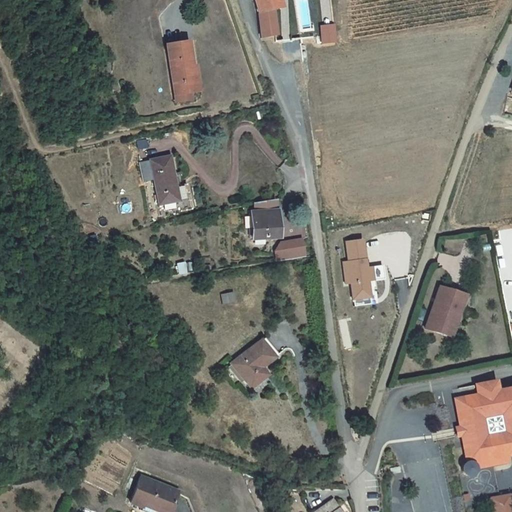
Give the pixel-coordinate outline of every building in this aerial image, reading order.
[(261,39),(274,37),(275,36),(272,11),(280,9),(278,0),(252,0),(257,15),(261,39)] [(320,45),(334,44),(332,26),(319,28),(319,36),(317,37),(317,40),(320,40),(320,45)] [(282,63),(302,60),(299,39),(280,41),(280,43),(282,63)] [(193,67),(192,67),(189,68),(188,61),(185,43),(165,46),(174,95),(188,93),(197,92),(193,67)] [(174,95),(175,103),(189,101),(188,93),(174,95)] [(149,162),(153,180),(158,206),(177,202),(179,213),(191,210),(186,185),(180,186),(174,187),(172,176),(168,157),(149,161),(149,162)] [(145,182),(153,180),(149,162),(141,164),(145,182)] [(272,213),(274,213),(274,201),(254,205),(254,214),(251,214),(251,230),(248,230),(248,238),(252,237),(252,239),(273,238),(273,230),(272,213)] [(275,238),(276,259),(306,257),(305,237),(275,238)] [(348,283),(349,299),(367,298),(366,281),(370,281),(369,266),(363,267),(361,239),(343,240),(345,261),(340,261),(342,284),(348,283)] [(381,265),(370,266),(372,281),(383,279),(381,265)] [(438,287),(424,329),(450,337),(463,295),(438,287)] [(231,294),(222,296),(223,303),(233,301),(231,294)] [(467,297),(463,295),(450,337),(453,338),(467,297)] [(264,338),(261,340),(274,358),(278,356),(264,338)] [(274,358),(261,340),(230,364),(249,389),(267,376),(261,368),(274,358)] [(511,455),(511,389),(496,392),(494,383),(474,386),(476,396),(463,399),(464,402),(454,403),(459,428),(460,429),(463,428),(464,435),(461,436),(466,463),(464,465),(462,467),(461,468),(461,470),(462,472),(463,475),(464,476),(467,477),(470,476),(472,475),(474,473),(475,469),(487,467),(486,460),(511,455)] [(455,429),(457,437),(461,436),(464,435),(463,428),(460,429),(459,428),(455,429)] [(152,511),(154,508),(162,511),(169,511),(178,493),(140,478),(130,504),(140,508),(139,511),(142,511),(152,511)] [(486,497),(489,511),(509,511),(506,493),(486,497)] [(348,511),(343,504),(338,507),(333,500),(315,511),(348,511)]
